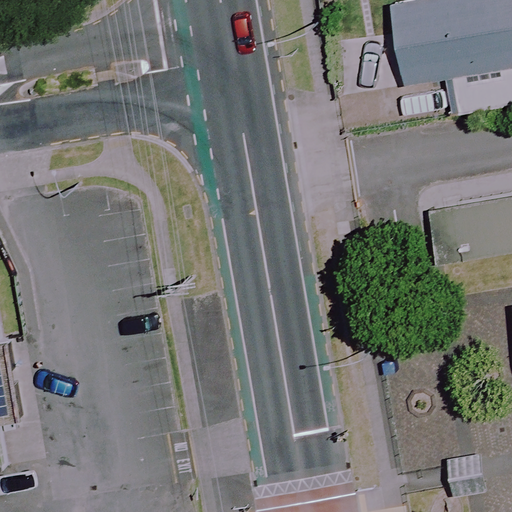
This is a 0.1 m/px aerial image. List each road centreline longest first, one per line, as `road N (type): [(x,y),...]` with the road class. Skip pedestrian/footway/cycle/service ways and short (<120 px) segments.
road 1 (tertiary): [(228,58),(305,511)]
road 2 (residential): [(228,58),(0,96)]
